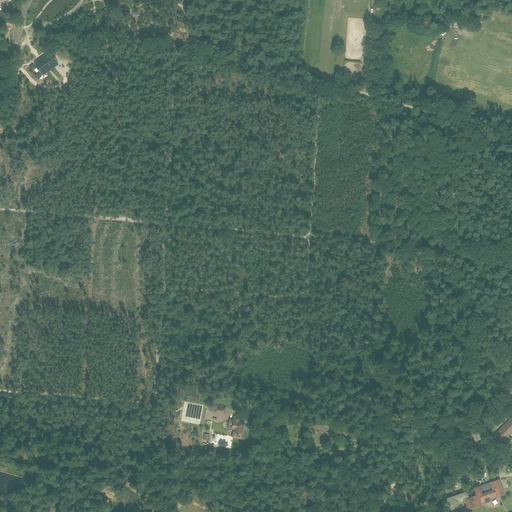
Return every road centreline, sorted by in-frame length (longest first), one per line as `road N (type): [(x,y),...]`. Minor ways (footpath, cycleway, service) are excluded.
road 1 (track): [(511,128),(320,83)]
road 2 (track): [(320,83),(202,53)]
